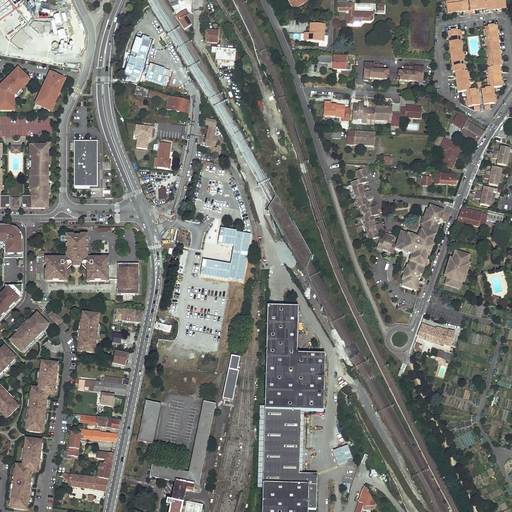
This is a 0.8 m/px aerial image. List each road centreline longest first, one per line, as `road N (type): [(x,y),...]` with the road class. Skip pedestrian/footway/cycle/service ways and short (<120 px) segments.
road 1 (secondary): [(110,511),(155,284),(144,214)]
road 2 (unknown): [(282,274),(332,358),(328,458),(336,511)]
road 3 (residential): [(489,118),(458,108),(447,95),(444,28),(500,19),(511,71)]
road 4 (track): [(511,486),(478,414),(501,326),(464,315)]
road 5 (unclassified): [(63,207),(63,123),(86,71),(88,21)]
road 6 (residential): [(328,173),(264,0)]
road 7 (secondary): [(105,51),(101,113),(139,205)]
road 8 (secondary): [(139,205),(111,125),(105,51)]
road 9 (residential): [(409,332),(456,212)]
road 10 (residential): [(0,331),(27,302),(28,218)]
